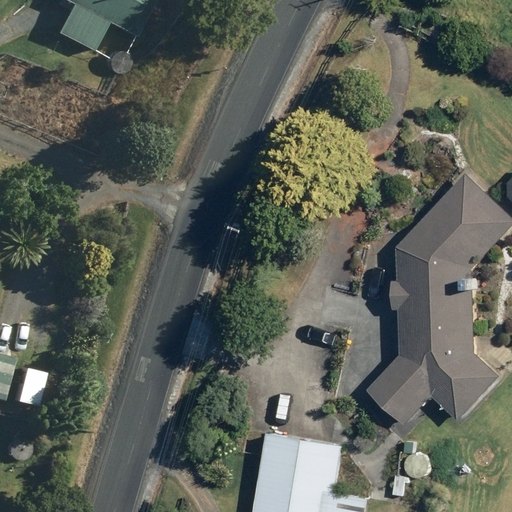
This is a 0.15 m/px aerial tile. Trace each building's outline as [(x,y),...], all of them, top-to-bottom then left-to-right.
[(156,0),(71,0),(75,2),(60,31),(95,49),(110,20),(138,35),(156,0)] [(109,51),(110,77),(134,75),(132,49),(109,51)] [(511,232),(511,204),(474,171),(406,244),(406,277),(401,277),(402,291),(402,306),(408,306),(409,352),(376,386),(397,403),(414,422),(442,394),(467,417),(509,373),(484,350),(484,287),(487,282),(486,272),(482,272),(481,265),(511,232)] [(0,399),(5,401),(18,357),(0,351),(0,399)] [(315,433),(275,431),(261,511),(373,511),(376,496),(344,489),(351,443),(315,433)] [(412,439),(411,450),(420,451),(421,439),(412,439)] [(414,482),(415,475),(400,474),(398,493),(409,494),(410,481),(414,482)]
